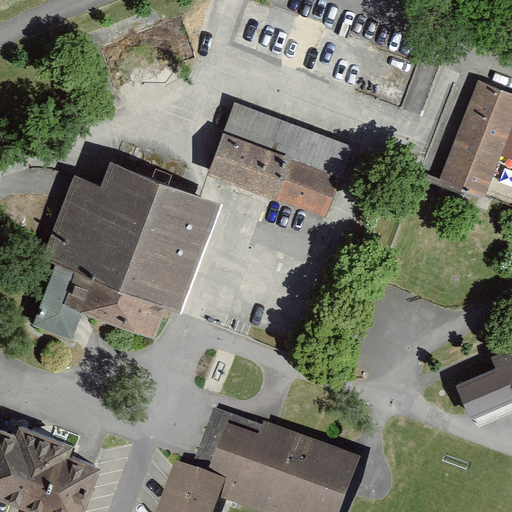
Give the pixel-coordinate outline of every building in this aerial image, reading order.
[(246,0),(228,50),(411,116),(431,60),(264,0),(246,0)] [(511,95),(478,81),(437,178),(487,198),(511,137),(511,95)] [(362,152),(240,106),(214,175),(336,221),(362,152)] [(190,315),(231,209),(121,166),(106,191),(85,182),(51,260),(64,266),(86,277),(175,310),(190,315)] [(429,228),(416,259),(466,280),(479,249),(429,228)] [(86,277),(64,266),(40,328),(78,345),(90,316),(163,343),(175,310),(86,277)] [(458,384),(475,425),(511,410),(511,352),(495,359),(499,367),(458,384)] [(178,464),(158,511),(225,511),(229,504),(249,511),(347,511),(366,465),(269,426),(266,434),(215,414),(193,470),(178,464)] [(27,436),(3,426),(0,434),(0,496),(41,511),(96,511),(114,468),(83,456),(86,447),(31,426),(27,436)]
